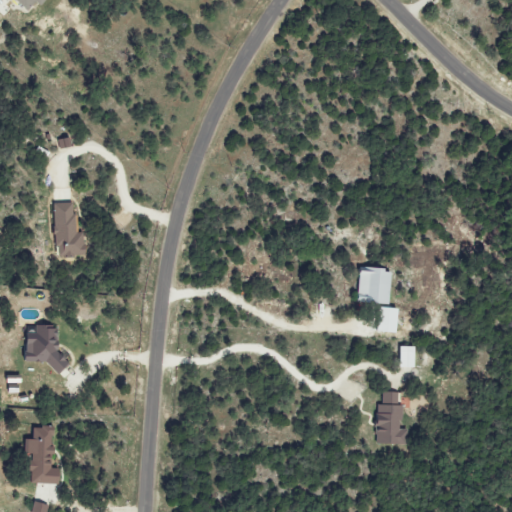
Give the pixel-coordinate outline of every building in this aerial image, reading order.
[(5,0),(22,15),(35,0),(5,0)] [(50,203),(50,248),(54,248),(54,257),(82,257),(81,233),(75,233),(75,215),(70,215),(70,203),(50,203)] [(384,304),(386,270),(354,269),(353,303),(384,304)] [(53,354),(54,327),(31,326),(31,334),(20,333),(18,365),(62,366),(62,354),(53,354)] [(410,347),(396,347),(396,368),(410,368),(410,347)] [(17,376),(2,376),(1,393),(17,393),(17,376)] [(395,393),(375,392),(374,444),(405,445),(406,430),(398,429),(398,405),(394,405),(395,393)] [(56,485),(57,469),(48,469),(50,428),(28,427),(28,440),(23,440),(22,454),(24,454),(22,483),(56,485)] [(44,511),(46,506),(29,502),(26,511),(44,511)]
